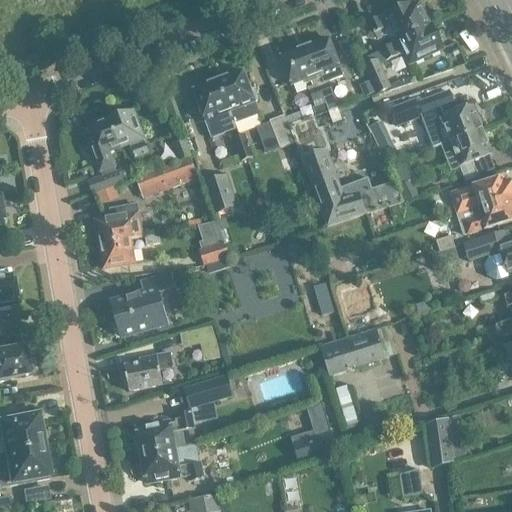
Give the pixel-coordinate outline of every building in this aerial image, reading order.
[(412,3),(368,23),(374,35),(374,34),(377,41),(385,37),(382,30),(384,30),(383,28),(391,24),(398,40),(429,25),(419,4),(414,7),(412,3)] [(386,60),(404,51),(410,65),(443,50),(432,24),(429,25),(398,40),(380,48),(386,60)] [(339,109),(333,94),(329,82),(342,77),(328,40),(325,41),(322,40),(316,42),(314,45),(311,46),(311,48),(305,51),(323,98),(325,105),(328,113),(339,109)] [(291,86),(304,81),(306,85),(311,83),(313,88),(308,90),(312,102),(323,98),(305,51),(298,53),(297,51),(294,53),(291,51),(284,54),(283,57),(280,58),(291,86)] [(377,62),(363,68),(369,83),(375,94),(376,96),(390,89),(377,62)] [(255,104),(258,101),(254,91),(250,91),(243,72),(231,77),(228,75),(222,78),(221,81),(218,82),(234,124),(259,115),(255,104)] [(235,128),(234,124),(218,82),(215,83),(212,81),(206,84),(204,87),(193,91),(211,139),(225,134),(224,132),(235,128)] [(369,83),(359,87),(365,98),(375,94),(369,83)] [(413,101),(389,109),(395,126),(419,117),(425,134),(431,150),(482,131),(481,129),(481,127),(482,125),(480,119),(477,118),(472,107),(442,118),(439,109),(448,106),(443,94),(415,105),(413,101)] [(325,105),(313,110),(316,118),(328,113),(325,105)] [(148,154),(132,112),(110,120),(121,148),(129,145),(135,160),(148,154)] [(294,144),(284,117),(271,122),(281,149),(294,144)] [(328,228),(381,211),(401,204),(394,184),(359,195),(340,190),(326,152),(313,118),(290,127),(328,228)] [(108,153),(121,148),(110,120),(88,129),(93,143),(90,145),(102,178),(109,175),(113,187),(132,181),(128,169),(118,173),(118,172),(116,173),(108,153)] [(451,143),(440,147),(450,172),(491,156),(487,145),(488,142),(486,135),(483,134),(482,131),(451,143)] [(250,147),(245,135),(233,140),(237,151),(250,147)] [(180,162),(192,158),(186,142),(174,146),(180,162)] [(380,147),(388,165),(400,159),(392,142),(380,147)] [(254,158),(250,147),(237,151),(241,163),(254,158)] [(190,161),(137,180),(142,195),(166,186),(167,191),(197,181),(190,161)] [(93,195),(113,187),(109,175),(102,178),(88,183),(93,195)] [(205,185),(215,215),(237,208),(227,178),(205,185)] [(509,182),(505,183),(504,178),(451,195),(457,216),(511,198),(511,186),(509,185),(509,182)] [(419,197),(412,182),(400,187),(407,202),(419,197)] [(511,198),(457,216),(463,236),(467,235),(467,236),(511,221),(511,198)] [(404,203),(401,204),(381,211),(385,224),(408,216),(404,203)] [(142,238),(136,208),(112,212),(114,220),(96,223),(100,247),(130,241),(130,240),(142,238)] [(204,267),(206,266),(230,259),(225,243),(217,223),(199,227),(203,243),(200,244),(202,251),(199,251),(204,267)] [(483,238),(465,244),(470,260),(489,254),(490,259),(488,260),(483,268),(486,278),(494,282),(508,278),(506,274),(511,272),(511,243),(508,245),(504,232),(483,238)] [(160,236),(145,238),(147,248),(162,245),(160,236)] [(456,248),(452,237),(437,242),(441,253),(456,248)] [(100,262),(103,266),(104,270),(134,265),(130,241),(100,247),(102,257),(100,262)] [(349,263),(334,267),(338,282),(353,278),(349,263)] [(145,294),(111,305),(122,339),(168,325),(162,305),(168,303),(170,308),(179,305),(170,275),(142,283),(145,294)] [(0,320),(15,318),(12,305),(16,304),(16,301),(18,298),(17,292),(14,290),(11,276),(0,278),(0,320)] [(492,294),(477,299),(480,307),(495,302),(492,294)] [(357,300),(342,305),(345,317),(361,312),(357,300)] [(511,322),(486,330),(490,342),(494,340),(511,334),(511,344),(503,347),(508,364),(511,362),(511,322)] [(376,331),(320,349),(329,378),(386,360),(396,357),(387,328),(376,331)] [(26,360),(24,348),(2,352),(1,349),(0,349),(0,383),(7,382),(9,379),(29,375),(28,372),(31,369),(29,362),(26,360)] [(173,369),(171,355),(139,361),(140,365),(124,368),(126,374),(123,375),(125,387),(128,387),(129,393),(163,386),(160,371),(173,369)] [(190,410),(197,409),(233,398),(227,379),(185,391),(190,410)] [(348,398),(338,400),(344,435),(354,434),(348,398)] [(190,410),(190,414),(178,416),(179,421),(175,422),(175,425),(170,426),(170,423),(157,425),(157,427),(136,431),(139,443),(137,446),(138,453),(141,455),(141,458),(196,446),(193,431),(194,430),(193,424),(199,423),(197,409),(190,410)] [(41,447),(41,444),(43,441),(41,434),(39,432),(35,417),(6,422),(6,420),(0,420),(0,438),(1,439),(4,454),(41,447)] [(448,421),(426,427),(432,471),(453,464),(448,421)] [(332,434),(293,446),(298,462),(337,450),(332,434)] [(199,461),(196,446),(141,458),(142,461),(140,464),(141,471),(144,472),(146,485),(167,481),(168,482),(180,480),(180,477),(185,476),(186,479),(190,478),(191,483),(204,481),(200,461),(199,461)] [(18,483),(35,480),(35,483),(47,480),(46,477),(47,477),(44,462),(46,459),(45,451),(42,449),(41,447),(4,454),(7,470),(1,471),(2,476),(0,476),(0,489),(19,486),(18,483)] [(423,496),(420,471),(400,477),(404,499),(423,496)]
